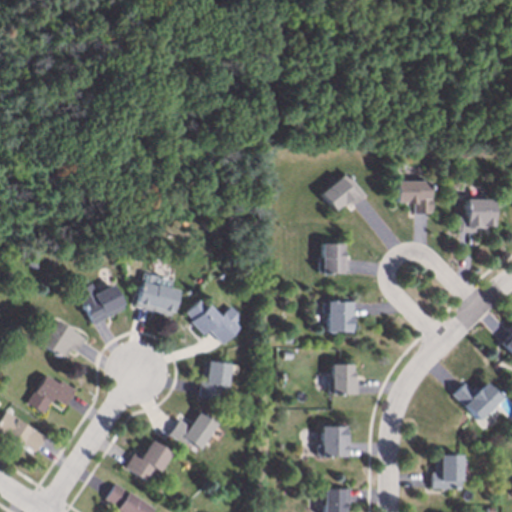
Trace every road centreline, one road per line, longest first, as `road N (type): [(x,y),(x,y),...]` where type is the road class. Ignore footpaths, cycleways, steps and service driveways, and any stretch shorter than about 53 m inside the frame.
road 1 (residential): [(511,278),(436,346),(401,396),(390,511)]
road 2 (residential): [(436,346),(390,293),(385,270),(404,253),(428,259),(476,309)]
road 3 (residential): [(45,511),(137,371)]
